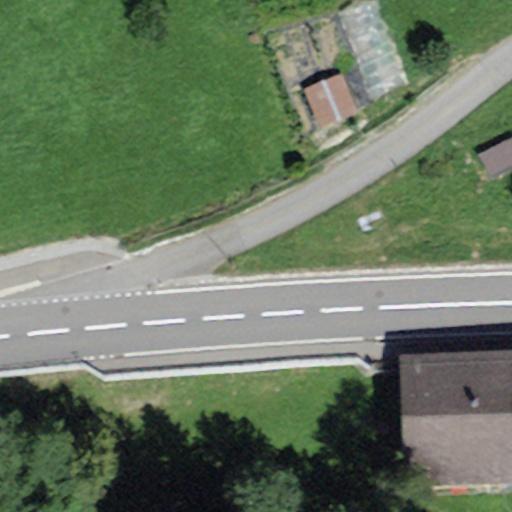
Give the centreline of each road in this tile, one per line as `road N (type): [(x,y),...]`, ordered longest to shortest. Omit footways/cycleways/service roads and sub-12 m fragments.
road 1 (residential): [(511,59),(362,170),(263,225),(124,279),(98,295),(76,325)]
road 2 (primary): [(76,325),(511,303)]
